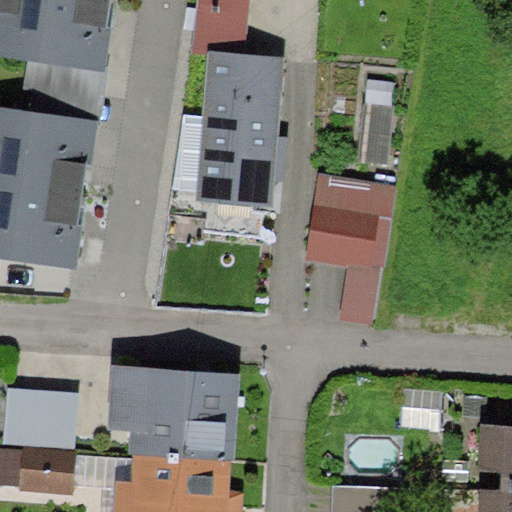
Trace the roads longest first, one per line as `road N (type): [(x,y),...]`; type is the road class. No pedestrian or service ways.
road 1 (residential): [(100,333),(159,0)]
road 2 (residential): [(511,362),(291,348)]
road 3 (residential): [(291,348),(100,333)]
road 4 (residential): [(291,348),(283,511)]
